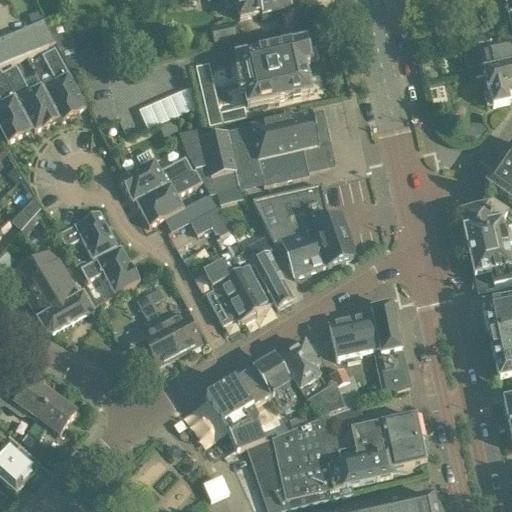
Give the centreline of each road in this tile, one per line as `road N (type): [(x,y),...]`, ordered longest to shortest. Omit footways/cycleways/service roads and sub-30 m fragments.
road 1 (residential): [(226,363),(159,245),(141,253),(90,170)]
road 2 (residential): [(226,363),(419,249)]
road 3 (tertiary): [(493,511),(448,321),(429,301)]
road 4 (tertiary): [(429,301),(426,324),(466,511)]
road 5 (tertiary): [(409,201),(365,0)]
road 6 (residential): [(144,413),(0,329)]
road 7 (residential): [(36,511),(92,452),(144,413)]
road 8 (residential): [(409,201),(467,179),(511,124)]
